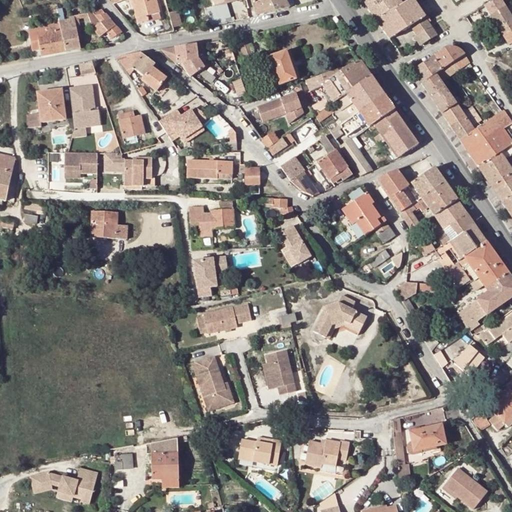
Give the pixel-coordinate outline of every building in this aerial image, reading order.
[(131,0),(138,23),(148,21),(147,17),(159,14),(155,0),(131,0)] [(213,0),(215,6),(218,12),(222,11),(221,4),(237,0),(213,0)] [(267,0),(254,4),(257,16),(271,13),(289,8),(284,0),(267,0)] [(420,46),(437,36),(420,11),(423,9),(421,6),(418,8),(412,0),(404,0),(400,2),(398,0),(361,0),(375,19),(390,40),(406,30),(411,27),(416,35),(413,37),(420,46)] [(493,0),(484,6),(491,17),(505,7),(503,3),(501,0),(493,0)] [(498,28),(511,18),(511,7),(507,10),(505,7),(491,17),(492,19),(498,28)] [(97,35),(99,37),(107,34),(111,38),(121,32),(101,10),(93,12),(96,17),(101,23),(91,26),(95,31),(97,35)] [(178,10),(169,13),(174,27),(183,24),(178,10)] [(477,10),(465,18),(471,27),(483,20),(477,10)] [(88,17),(91,26),(101,23),(96,17),(93,12),(87,13),(88,17)] [(74,18),(78,39),(82,38),(79,19),(88,17),(87,13),(74,16),(74,18)] [(81,49),(78,39),(74,18),(64,21),(59,22),(61,32),(64,51),(81,49)] [(511,18),(498,28),(503,37),(511,31),(511,18)] [(498,28),(492,19),(485,23),(491,32),(498,28)] [(46,34),(61,32),(59,22),(53,23),(53,27),(45,28),(46,30),(46,34)] [(30,32),(46,30),(45,28),(44,24),(28,26),(30,32)] [(46,30),(30,32),(32,50),(40,49),(40,55),(64,51),(61,32),(46,34),(46,30)] [(511,31),(503,37),(510,46),(511,44),(511,31)] [(246,36),(237,38),(245,59),(252,56),(246,36)] [(233,59),(227,40),(223,41),(230,60),(233,59)] [(188,74),(191,76),(204,68),(198,59),(196,45),(162,50),(162,52),(176,64),(183,63),(188,74)] [(441,71),(454,62),(465,55),(462,52),(460,50),(457,49),(454,48),(451,48),(448,48),(445,49),(442,51),(435,56),(433,57),(441,71)] [(295,79),(286,52),(269,57),(278,85),(295,79)] [(154,64),(140,53),(117,56),(119,58),(130,74),(135,70),(144,77),(142,81),(156,92),(165,80),(151,68),(154,64)] [(465,55),(454,62),(459,70),(470,63),(465,56),(465,55)] [(441,71),(433,57),(412,71),(421,84),(427,81),(441,71)] [(322,85),(333,102),(370,77),(359,62),(300,83),(304,92),(322,85)] [(441,71),(445,79),(459,70),(454,62),(441,71)] [(92,64),(79,66),(81,77),(95,74),(92,64)] [(441,83),(445,79),(441,71),(427,81),(421,84),(427,93),(441,83)] [(47,76),(38,77),(39,85),(48,84),(47,76)] [(333,102),(340,112),(339,113),(341,115),(354,106),(359,113),(383,96),(372,80),(370,77),(333,102)] [(427,93),(441,114),(456,105),(461,101),(458,96),(452,100),(441,83),(427,93)] [(246,94),(242,85),(237,87),(241,96),(246,94)] [(92,87),(69,89),(74,129),(85,128),(100,126),(98,111),(95,112),(92,87)] [(142,87),(138,90),(142,96),(146,93),(142,87)] [(40,114),(40,117),(54,116),(55,121),(65,120),(62,90),(37,93),(40,114)] [(300,114),(293,94),(254,108),(258,117),(264,114),(268,116),(269,119),(283,114),(286,124),(300,114)] [(383,96),(359,113),(363,119),(388,102),(383,96)] [(340,112),(333,102),(329,105),(333,111),(336,115),(337,114),(339,113),(340,112)] [(367,125),(369,127),(394,111),(388,102),(363,119),(367,125)] [(329,105),(314,116),(319,122),(333,111),(329,105)] [(474,131),(456,105),(441,114),(460,141),(474,131)] [(337,114),(343,124),(353,117),(359,113),(354,106),(341,115),(339,113),(337,114)] [(501,113),(474,131),(460,141),(478,168),(500,153),(502,152),(511,144),(511,143),(503,130),(511,123),(511,122),(510,120),(504,111),(500,106),(497,108),(501,113)] [(177,109),(159,121),(172,140),(179,136),(181,139),(201,126),(199,123),(203,120),(201,116),(203,114),(201,112),(196,108),(181,116),(177,109)] [(383,138),(404,125),(394,111),(369,127),(368,128),(370,131),(376,128),(383,138)] [(133,112),(118,115),(123,138),(144,134),(140,116),(134,117),(133,112)] [(40,117),(40,114),(27,115),(27,128),(41,127),(41,122),(40,117)] [(343,124),(331,132),(338,143),(361,127),(358,123),(353,117),(343,124)] [(289,133),(294,140),(297,144),(317,130),(310,119),(289,133)] [(404,125),(383,138),(397,159),(418,145),(409,133),(404,125)] [(203,130),(201,126),(181,139),(184,143),(203,130)] [(85,128),(74,129),(71,138),(86,137),(85,128)] [(366,129),(341,147),(361,175),(373,170),(355,144),(371,133),(370,131),(368,128),(366,129)] [(231,142),(242,142),(233,131),(230,133),(231,135),(231,142)] [(268,148),(279,141),(273,132),(262,140),(268,148)] [(289,133),(279,141),(268,148),(273,155),(294,140),(289,133)] [(324,137),(319,140),(330,154),(334,151),(324,137)] [(231,142),(224,143),(224,151),(248,150),(242,142),(231,142)] [(511,144),(502,152),(504,154),(509,151),(511,155),(511,142),(511,143),(511,144)] [(355,178),(335,150),(334,151),(330,154),(318,162),(332,184),(341,178),(343,181),(351,175),(353,179),(355,178)] [(69,153),(63,153),(63,170),(79,170),(79,173),(96,173),(96,153),(77,153),(69,153)] [(123,172),(124,161),(121,161),(121,153),(104,153),(103,171),(123,172)] [(492,187),(511,173),(511,171),(500,153),(478,168),(492,187)] [(0,170),(12,174),(15,159),(0,155),(0,170)] [(280,166),(285,173),(298,164),(294,157),(280,166)] [(143,162),(132,161),(124,161),(123,172),(123,178),(132,178),(132,186),(150,187),(150,175),(151,159),(143,158),(143,162)] [(187,177),(217,179),(217,174),(232,175),(232,162),(187,161),(187,177)] [(285,173),(290,181),(303,172),(304,172),(298,164),(285,173)] [(411,183),(422,198),(444,183),(434,168),(411,183)] [(259,169),(255,169),(245,169),(245,184),(259,185),(259,173),(259,169)] [(0,199),(2,200),(6,201),(12,174),(0,170),(0,199)] [(379,182),(400,213),(414,203),(418,201),(414,195),(407,199),(402,191),(409,186),(397,170),(380,178),(379,182)] [(315,196),(319,194),(303,172),(290,181),(295,188),(303,192),(313,196),(315,196)] [(502,202),(511,195),(511,173),(492,187),(494,190),(502,202)] [(132,178),(123,178),(123,186),(132,186),(132,178)] [(444,183),(422,198),(434,216),(457,201),(444,183)] [(344,194),(345,197),(350,205),(341,210),(361,239),(375,230),(386,223),(360,186),(344,194)] [(511,195),(502,202),(508,211),(511,208),(511,195)] [(287,200),(286,199),(252,198),(254,204),(273,205),(274,208),(283,209),(285,217),(293,215),(291,207),(289,208),(286,208),(287,200)] [(466,214),(457,201),(434,216),(440,225),(432,231),(435,235),(443,229),(466,214)] [(210,211),(210,214),(210,217),(207,217),(207,214),(203,214),(190,214),(190,224),(198,223),(198,237),(212,237),(212,229),(234,228),(233,202),(220,202),(220,210),(210,211)] [(54,214),(55,208),(30,203),(29,210),(54,214)] [(414,203),(400,213),(411,229),(419,223),(412,213),(418,208),(414,203)] [(90,237),(96,237),(106,237),(126,238),(127,226),(117,226),(118,212),(91,211),(90,237)] [(38,215),(26,214),(24,222),(36,224),(38,215)] [(466,214),(443,229),(452,240),(474,225),(470,219),(466,214)] [(14,222),(0,218),(0,226),(13,229),(14,222)] [(395,236),(386,223),(375,230),(384,243),(395,236)] [(452,240),(464,258),(487,243),(474,225),(452,240)] [(293,229),(291,230),(300,247),(303,245),(293,229)] [(310,256),(303,245),(300,247),(291,230),(281,236),(288,249),(282,253),(291,268),(310,256)] [(425,255),(434,250),(429,243),(420,248),(425,255)] [(487,243),(464,258),(470,267),(479,279),(484,286),(486,290),(509,274),(487,243)] [(339,255),(346,265),(359,256),(352,245),(339,255)] [(385,250),(366,264),(369,269),(373,267),(374,266),(389,256),(385,250)] [(226,253),(193,257),(198,297),(211,295),(210,287),(216,286),(214,269),(227,267),(226,253)] [(399,263),(401,254),(391,259),(396,270),(397,269),(399,263)] [(447,270),(441,274),(452,291),(468,281),(462,272),(465,270),(470,267),(464,258),(447,270)] [(440,275),(441,274),(447,270),(442,263),(433,269),(438,276),(440,275)] [(479,279),(470,267),(465,270),(474,283),(479,279)] [(468,329),(470,331),(480,325),(477,321),(511,297),(511,278),(509,274),(486,290),(483,292),(485,296),(477,301),(457,315),(468,329)] [(474,283),(471,285),(476,292),(484,286),(479,279),(474,283)] [(416,283),(406,282),(394,289),(396,291),(401,300),(406,297),(413,293),(416,293),(416,289),(416,283)] [(444,285),(427,284),(423,283),(423,290),(428,290),(427,292),(443,294),(444,285)] [(326,307),(314,332),(325,339),(332,326),(344,323),(360,331),(367,318),(351,310),(355,302),(342,296),(338,303),(326,307)] [(406,297),(401,300),(409,313),(414,310),(406,297)] [(249,305),(205,317),(205,319),(210,335),(210,337),(218,334),(239,329),(238,325),(253,321),(249,305)] [(294,315),(287,316),(281,317),(283,325),(289,324),(295,322),(294,315)] [(511,342),(511,315),(508,318),(506,315),(487,327),(484,330),(473,335),(475,338),(479,341),(483,341),(487,347),(503,337),(509,345),(511,342)] [(205,319),(199,321),(204,336),(210,335),(205,319)] [(332,326),(325,339),(329,340),(334,329),(344,327),(358,334),(360,331),(344,323),(332,326)] [(455,364),(461,369),(476,352),(470,346),(455,364)] [(286,348),(266,354),(269,362),(277,387),(281,386),(283,393),(299,388),(286,348)] [(212,352),(194,358),(198,369),(216,364),(212,352)] [(484,358),(476,352),(461,369),(469,376),(484,358)] [(269,362),(264,364),(272,388),(277,387),(269,362)] [(216,364),(198,369),(204,391),(200,392),(207,413),(233,404),(228,390),(224,391),(223,385),(216,364)] [(198,369),(194,371),(200,392),(204,391),(198,369)] [(488,406),(504,424),(511,416),(511,393),(509,390),(508,389),(488,406)] [(424,427),(446,422),(443,408),(421,413),(424,427)] [(475,425),(479,431),(489,424),(478,411),(472,419),(475,425)] [(441,425),(410,432),(412,446),(414,452),(446,445),(441,425)] [(404,446),(402,432),(394,432),(395,442),(395,447),(404,446)] [(273,445),(262,444),(257,443),(242,440),(239,455),(254,457),(253,462),(258,463),(278,467),(282,442),(273,441),(273,445)] [(325,447),(320,446),(309,444),(305,467),(322,470),(323,466),(336,468),(338,461),(348,462),(351,445),(339,443),(339,445),(326,442),(325,443),(325,447)] [(167,444),(150,444),(150,453),(151,453),(168,452),(167,448),(167,444)] [(395,447),(398,466),(406,465),(404,446),(395,447)] [(168,452),(151,453),(152,481),(162,481),(162,486),(178,485),(178,448),(167,448),(168,452)] [(131,454),(114,456),(116,470),(132,468),(131,454)] [(344,478),(347,468),(348,462),(338,461),(336,468),(323,466),(322,470),(321,474),(344,478)] [(399,474),(400,479),(410,478),(408,465),(406,465),(398,466),(399,474)] [(62,478),(62,476),(49,472),(35,475),(38,487),(52,484),(60,486),(58,492),(72,495),(72,497),(81,499),(81,502),(89,504),(98,473),(79,467),(76,477),(75,481),(62,478)] [(488,493),(458,470),(444,486),(458,497),(474,510),(488,493)] [(63,473),(62,476),(62,478),(75,481),(76,477),(63,473)] [(38,487),(35,475),(30,476),(35,494),(51,490),(58,492),(60,486),(52,484),(38,487)] [(456,499),(458,497),(444,486),(442,488),(456,499)] [(411,497),(406,490),(402,492),(404,501),(411,497)]
